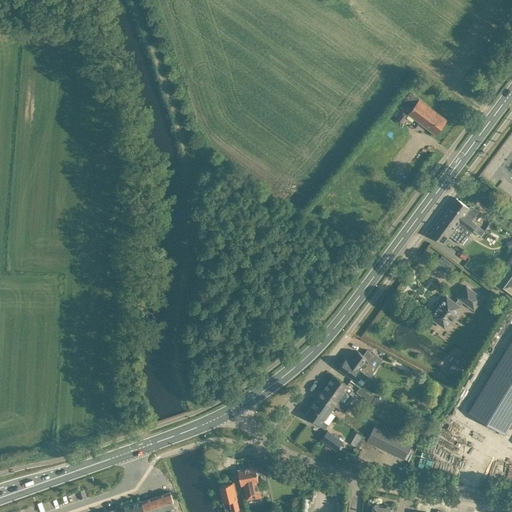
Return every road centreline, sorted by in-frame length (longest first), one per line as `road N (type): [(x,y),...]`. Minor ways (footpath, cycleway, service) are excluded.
road 1 (secondary): [(235,409),(288,374),(335,327),(511,91)]
road 2 (unclassified): [(511,504),(356,477)]
road 3 (secondary): [(0,498),(141,447)]
